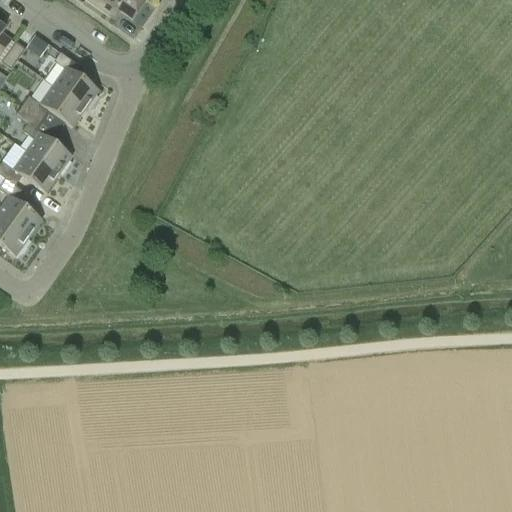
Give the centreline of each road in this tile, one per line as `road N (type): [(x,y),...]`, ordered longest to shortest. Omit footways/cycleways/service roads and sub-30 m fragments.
road 1 (residential): [(0,280),(34,292),(75,238),(135,78)]
road 2 (residential): [(20,0),(135,78)]
